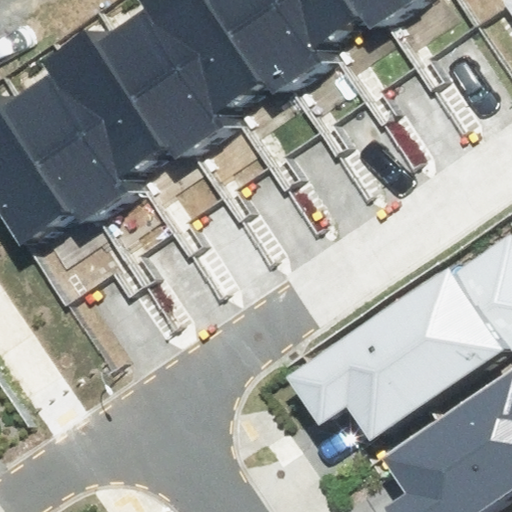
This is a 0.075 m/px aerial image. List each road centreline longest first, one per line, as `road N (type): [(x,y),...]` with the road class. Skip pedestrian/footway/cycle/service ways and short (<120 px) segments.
road 1 (residential): [(511,154),(153,396)]
road 2 (residential): [(153,396),(0,495)]
road 3 (residential): [(231,511),(153,396)]
